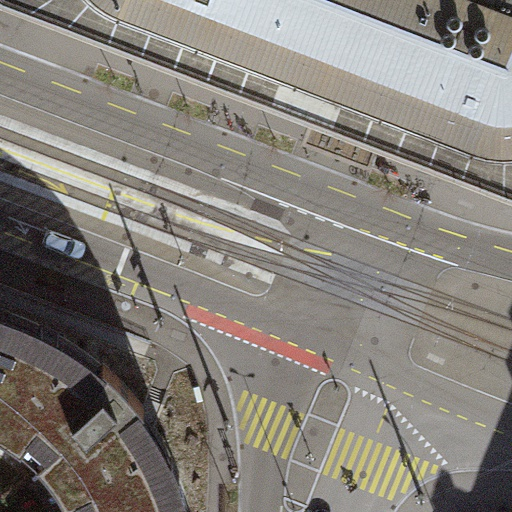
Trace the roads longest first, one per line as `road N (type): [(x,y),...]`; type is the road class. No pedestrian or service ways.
road 1 (tertiary): [(382,222),(0,72)]
road 2 (tertiary): [(0,220),(333,351)]
road 3 (tertiary): [(333,351),(511,425)]
road 4 (tertiary): [(333,351),(292,511)]
road 5 (tertiary): [(382,222),(333,351)]
road 6 (tertiary): [(511,260),(382,222)]
